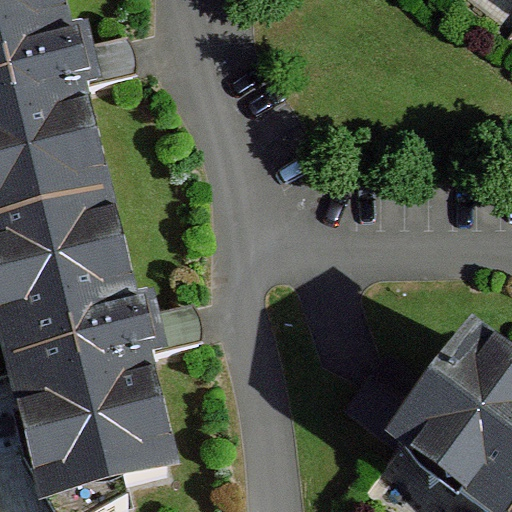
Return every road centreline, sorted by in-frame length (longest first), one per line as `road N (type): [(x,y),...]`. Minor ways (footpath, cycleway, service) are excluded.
road 1 (residential): [(247,261),(244,186),(189,57),(181,0)]
road 2 (residential): [(278,511),(247,261)]
road 3 (residential): [(288,264),(511,257)]
road 4 (residential): [(288,264),(365,384)]
